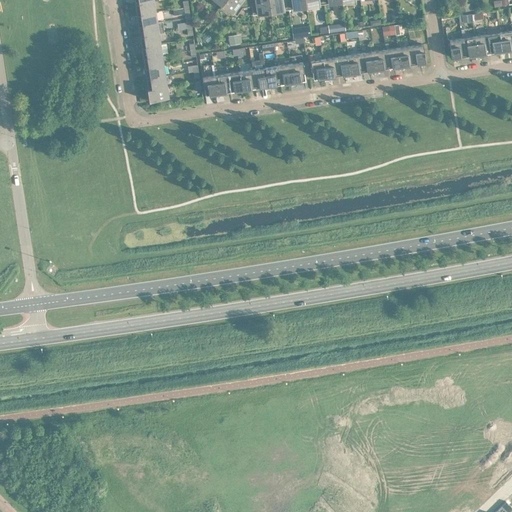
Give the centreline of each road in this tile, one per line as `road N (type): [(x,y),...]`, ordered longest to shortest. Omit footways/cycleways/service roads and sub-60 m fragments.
road 1 (secondary): [(0,339),(511,260)]
road 2 (secondary): [(511,223),(33,301)]
road 3 (residential): [(112,0),(130,119),(441,72)]
road 4 (residential): [(33,301),(7,140)]
